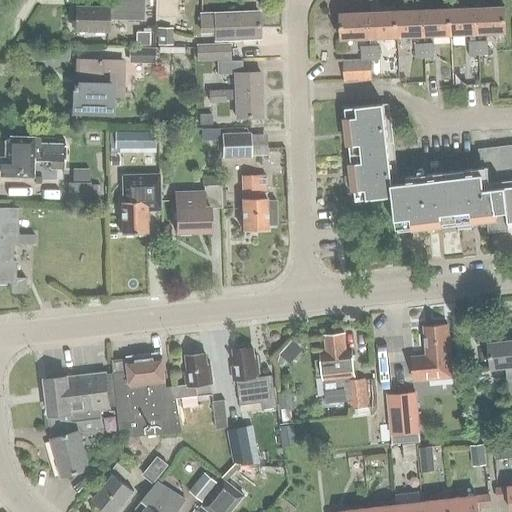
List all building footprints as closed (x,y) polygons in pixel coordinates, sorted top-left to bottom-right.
[(142,21),(143,0),(104,0),(104,8),(75,6),(74,31),(106,32),(107,20),(142,21)] [(173,0),(157,0),(157,17),(173,17),(173,0)] [(476,7),(477,34),(504,33),(504,6),(476,7)] [(476,7),(449,9),(450,35),(477,34),(476,7)] [(423,36),(450,35),(449,9),(422,10),(423,36)] [(396,38),(423,36),(422,10),(395,11),(396,38)] [(370,39),(396,38),(395,11),(369,12),(370,39)] [(259,38),(258,12),(214,14),(214,15),(200,15),(201,31),(214,31),(215,40),(259,38)] [(342,40),(370,39),(369,12),(340,13),(342,40)] [(172,28),(157,28),(157,46),(172,46),(172,28)] [(136,33),(136,45),(147,46),(148,34),(136,33)] [(478,55),(477,41),(469,42),(469,55),(478,55)] [(487,41),(477,41),(478,55),(487,54),(487,41)] [(229,57),(228,44),(196,46),(197,59),(229,57)] [(416,57),(424,57),(424,44),(415,44),(416,57)] [(432,44),(424,44),(424,57),(432,57),(432,44)] [(361,60),(370,59),(370,46),(360,46),(361,60)] [(378,46),(370,46),(370,59),(379,59),(378,46)] [(155,48),(128,47),(128,64),(155,65),(155,48)] [(110,112),(110,98),(120,98),(121,63),(77,61),(76,85),(73,85),(72,112),(110,112)] [(225,91),(225,100),(235,99),(236,118),(262,117),(260,73),(242,74),(241,61),(216,62),(217,77),(234,76),(235,90),(225,91)] [(370,81),(369,62),(343,63),(344,82),(370,81)] [(225,102),(225,100),(225,91),(207,92),(208,103),(225,102)] [(511,230),(511,144),(478,149),(480,173),(392,183),(383,104),(344,109),(355,201),(393,197),(396,229),(486,219),(488,233),(511,230)] [(212,125),(211,114),(198,115),(199,125),(212,125)] [(110,132),(110,164),(119,165),(119,146),(143,146),(143,132),(110,132)] [(249,156),(247,132),(223,134),(225,158),(249,156)] [(0,176),(32,177),(33,161),(50,162),(50,168),(62,169),(63,140),(56,139),(56,145),(38,144),(39,138),(10,135),(4,142),(4,158),(0,157),(0,176)] [(122,202),(120,202),(121,234),(146,234),(146,211),(159,210),(158,175),(144,175),(121,176),(122,182),(122,202)] [(265,175),(241,176),(242,199),(241,199),(242,230),(266,230),(266,226),(276,225),(276,200),(266,201),(265,175)] [(90,205),(90,183),(67,182),(67,204),(90,205)] [(210,231),(209,208),(221,208),(220,186),(203,187),(204,192),(175,193),(176,233),(210,231)] [(25,294),(25,280),(14,279),(15,262),(12,262),(13,247),(18,247),(19,209),(0,208),(0,284),(11,285),(10,294),(25,294)] [(412,357),(414,381),(434,379),(435,380),(453,379),(451,355),(450,355),(447,325),(423,327),(426,356),(412,357)] [(325,354),(319,355),(325,406),(347,403),(348,410),(366,408),(364,379),(354,380),(351,352),(345,352),(343,334),(323,337),(325,354)] [(511,339),(488,342),(491,368),(505,367),(506,379),(507,379),(511,378),(511,339)] [(287,362),(300,348),(292,341),(279,355),(287,362)] [(234,366),(231,367),(233,381),(236,381),(239,400),(260,397),(262,409),(276,407),(271,375),(259,377),(257,356),(252,357),(251,347),(248,348),(248,346),(236,347),(236,349),(233,349),(235,364),(234,364),(234,366)] [(186,385),(174,386),(176,398),(181,398),(211,394),(210,384),(212,384),(209,362),(205,363),(204,353),(187,355),(188,370),(184,370),(186,385)] [(118,439),(119,440),(125,439),(178,433),(177,416),(175,399),(176,398),(174,386),(166,387),(162,356),(126,360),(126,361),(111,363),(112,373),(119,439),(118,439)] [(48,413),(51,413),(71,411),(71,409),(108,405),(105,374),(66,377),(66,375),(45,379),(48,413)] [(418,432),(415,392),(387,395),(390,435),(418,432)] [(212,401),(215,429),(226,427),(222,400),(212,401)] [(110,457),(125,439),(119,440),(118,439),(106,440),(100,418),(99,410),(108,409),(108,405),(71,409),(71,411),(51,413),(54,437),(52,438),(63,476),(90,468),(85,451),(106,445),(110,457)] [(292,420),(291,408),(281,410),(282,421),(292,420)] [(310,444),(307,425),(296,427),(298,445),(310,444)] [(245,426),(227,430),(234,463),(258,464),(257,456),(255,450),(250,451),(245,426)] [(293,427),(282,428),(285,447),(296,446),(293,427)] [(507,460),(505,442),(492,444),(494,461),(507,460)] [(415,444),(402,445),(404,461),(416,460),(415,444)] [(469,446),(471,466),(484,465),(482,445),(469,446)] [(434,471),(432,447),(419,448),(421,472),(434,471)] [(158,457),(143,475),(153,484),(168,466),(158,457)] [(107,511),(116,511),(133,491),(123,482),(130,473),(117,462),(109,473),(112,476),(93,500),(107,511)] [(204,474),(189,492),(201,502),(216,483),(204,474)] [(224,480),(202,506),(209,511),(229,511),(243,496),(224,480)] [(138,511),(176,511),(185,500),(156,482),(135,509),(138,511)] [(511,511),(511,486),(509,486),(509,488),(496,490),(497,499),(510,498),(511,511)] [(449,499),(450,511),(478,511),(478,506),(489,505),(488,495),(476,497),(476,496),(449,499)] [(423,511),(450,511),(449,499),(422,502),(423,511)] [(395,505),(396,511),(423,511),(422,502),(395,505)]
